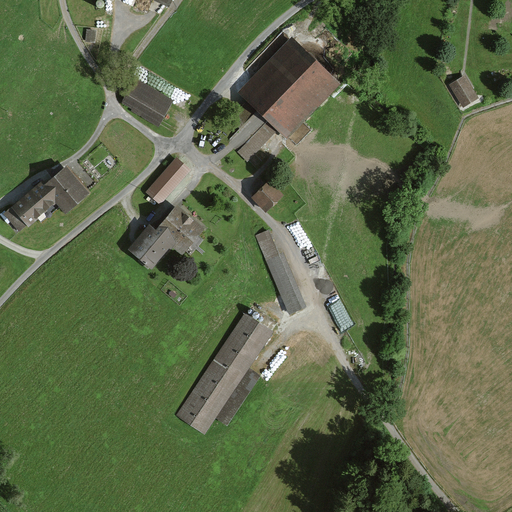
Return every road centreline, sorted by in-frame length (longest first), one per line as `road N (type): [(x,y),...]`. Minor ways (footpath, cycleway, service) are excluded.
road 1 (unclassified): [(308,0),(235,63),(175,145),(0,303)]
road 2 (track): [(454,511),(318,314)]
